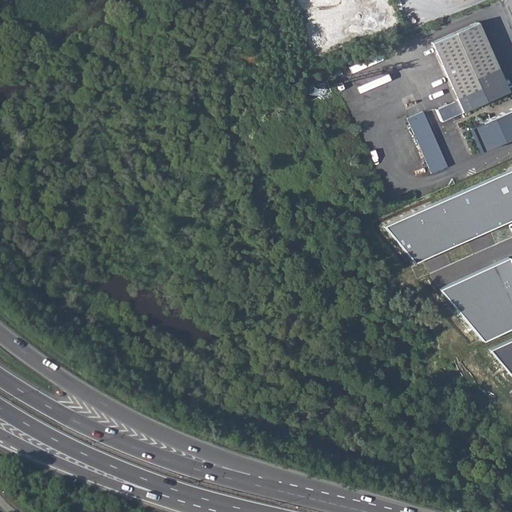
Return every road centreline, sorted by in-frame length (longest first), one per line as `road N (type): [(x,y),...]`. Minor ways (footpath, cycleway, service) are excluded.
road 1 (trunk): [(269,489),(247,467),(129,419),(0,328)]
road 2 (trunk): [(269,489),(141,450),(0,377)]
road 3 (trunk): [(0,407),(99,460),(197,496)]
road 4 (trunk): [(0,433),(169,504),(197,496)]
